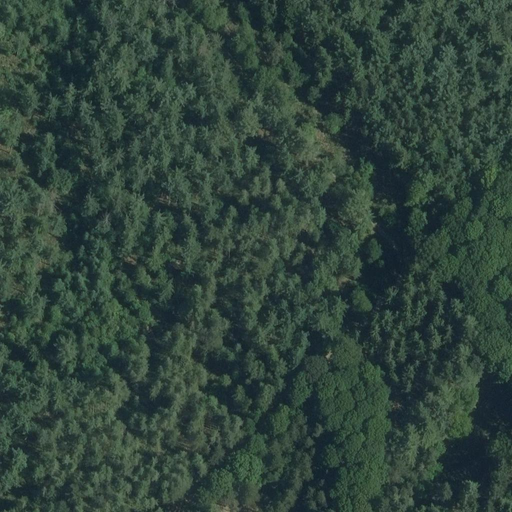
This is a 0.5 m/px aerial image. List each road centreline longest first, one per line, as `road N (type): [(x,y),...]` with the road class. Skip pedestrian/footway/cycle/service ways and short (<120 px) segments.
road 1 (track): [(412,264),(179,0)]
road 2 (track): [(191,511),(412,264)]
road 3 (track): [(412,264),(511,152)]
road 4 (track): [(410,272),(511,375)]
